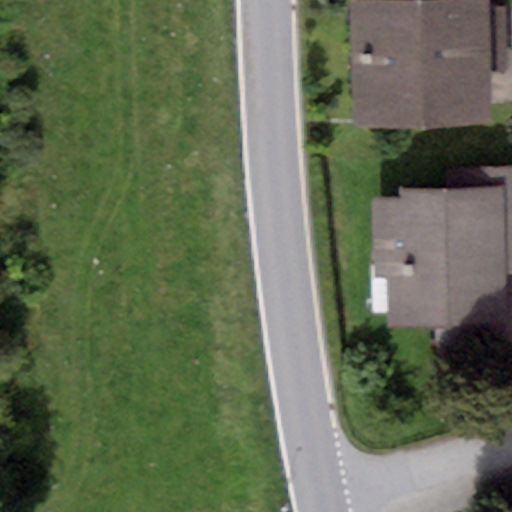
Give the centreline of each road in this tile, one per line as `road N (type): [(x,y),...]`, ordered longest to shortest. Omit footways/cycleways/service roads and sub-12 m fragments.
road 1 (tertiary): [(255,0),(269,320),(322,511)]
road 2 (residential): [(511,442),(341,511)]
